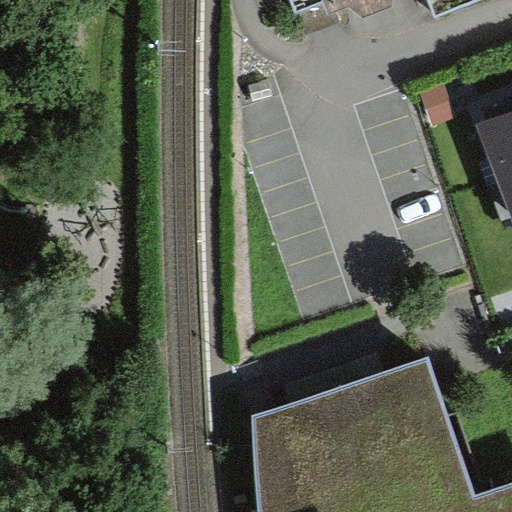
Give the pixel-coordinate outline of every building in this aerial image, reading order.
[(289,0),(303,37),(342,20),(338,11),(350,6),(363,17),(392,5),(393,0),(429,0),(436,15),(473,0),(289,0)] [(472,110),(461,78),(420,92),(430,124),(472,110)] [(497,173),(511,213),(511,110),(479,123),(497,173)] [(427,357),(252,416),(255,466),(258,511),(449,511),(476,498),(427,357)] [(511,511),(511,485),(476,498),(449,511),(511,511)]
